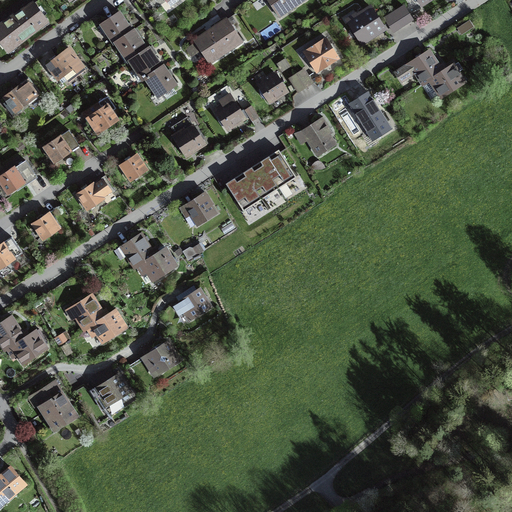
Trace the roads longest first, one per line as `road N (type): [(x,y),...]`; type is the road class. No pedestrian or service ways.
road 1 (residential): [(0,302),(477,0)]
road 2 (residential): [(0,226),(136,133)]
road 3 (residential): [(102,0),(2,73)]
